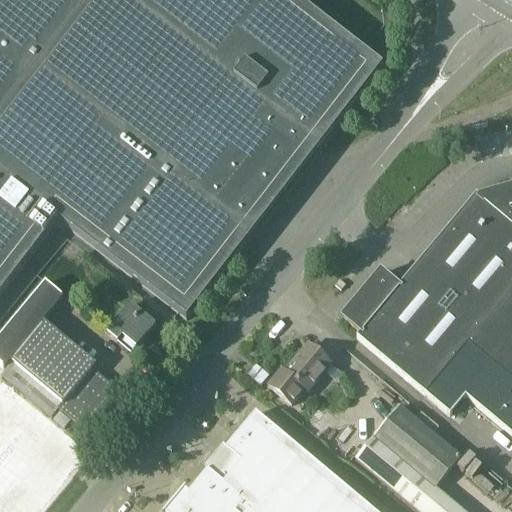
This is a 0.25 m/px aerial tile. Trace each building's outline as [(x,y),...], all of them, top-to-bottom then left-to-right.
[(8,101),(0,111),(0,212),(40,245),(58,222),(186,321),(382,68),(294,0),(74,0),(58,37),(46,52),(31,47),(8,101)] [(0,0),(0,111),(8,101),(31,47),(46,52),(58,37),(74,0),(0,0)] [(356,340),(449,418),(465,399),(511,437),(511,188),(471,201),(398,289),(381,274),(342,321),(359,336),(356,340)] [(0,296),(40,245),(0,212),(0,296)] [(82,431),(115,393),(90,372),(95,367),(42,322),(63,298),(45,283),(0,335),(0,366),(3,369),(10,361),(13,363),(1,378),(51,420),(59,411),(61,413),(71,422),(82,431)] [(106,335),(117,345),(122,339),(136,351),(155,328),(130,307),(106,335)] [(331,367),(308,347),(284,375),(281,373),(268,388),(291,408),(304,392),(307,395),(331,367)] [(0,469),(37,423),(0,394),(0,469)] [(398,409),(354,461),(414,511),(458,511),(434,491),(459,461),(398,409)] [(61,413),(54,421),(65,430),(71,422),(61,413)] [(372,511),(254,413),(224,449),(239,462),(221,484),(205,472),(172,511),(372,511)]
